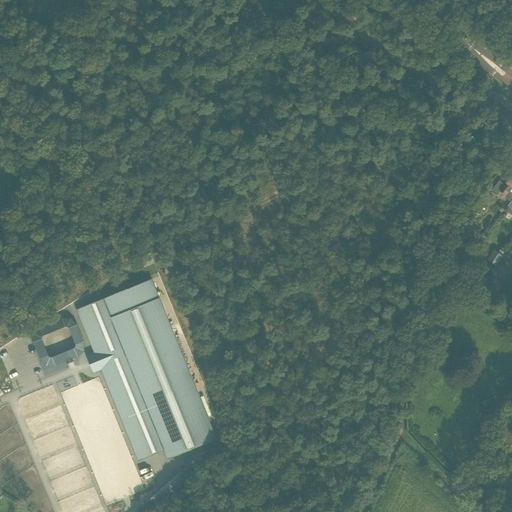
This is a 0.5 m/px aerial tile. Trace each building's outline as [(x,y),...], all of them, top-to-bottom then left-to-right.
[(510,202),(511,199),(511,175),(505,185),(499,180),(492,190),(498,195),(500,191),(506,195),(505,196),(505,198),(510,202)] [(494,250),(487,260),(496,266),(503,256),(494,250)] [(151,279),(85,306),(102,349),(92,352),(86,355),(93,372),(100,369),(109,366),(146,457),(163,450),(167,459),(216,439),(151,279)] [(102,349),(85,306),(76,310),(92,352),(102,349)] [(511,313),(509,312),(503,321),(508,325),(511,319),(511,313)] [(78,324),(71,318),(63,318),(40,327),(34,333),(33,342),(40,359),(47,365),(55,366),(66,361),(67,363),(74,361),(73,359),(79,356),(84,350),(84,341),(78,324)] [(0,372),(2,375),(12,366),(2,353),(0,354),(0,372)] [(20,376),(23,381),(31,377),(23,363),(1,376),(6,384),(20,376)] [(146,457),(109,366),(100,369),(137,460),(146,457)] [(511,411),(494,435),(509,447),(511,442),(511,411)] [(191,462),(151,498),(158,506),(193,474),(198,469),(191,462)]
